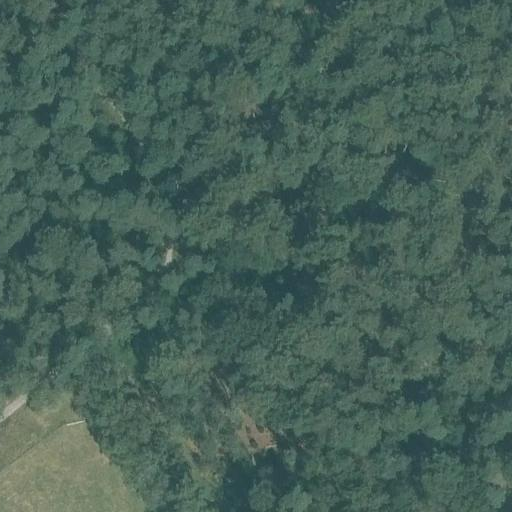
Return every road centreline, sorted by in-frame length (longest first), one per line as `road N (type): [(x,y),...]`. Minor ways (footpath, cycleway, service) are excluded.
road 1 (track): [(390,511),(372,495),(337,404),(173,241)]
road 2 (track): [(173,241),(174,215),(137,136),(43,6)]
